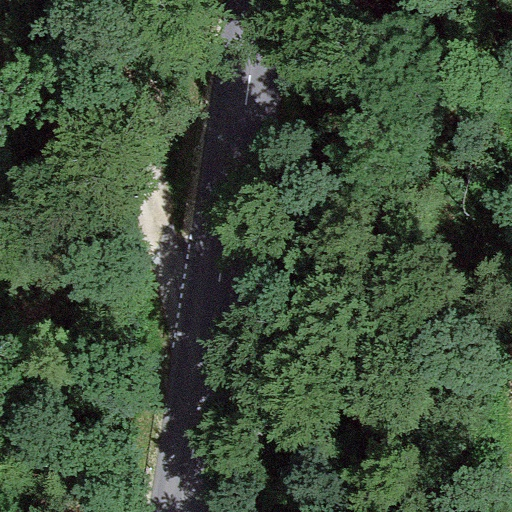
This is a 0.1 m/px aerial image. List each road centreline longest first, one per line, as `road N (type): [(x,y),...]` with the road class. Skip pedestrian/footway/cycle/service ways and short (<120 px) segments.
road 1 (secondary): [(183,511),(261,0)]
road 2 (track): [(211,326),(157,226),(117,0)]
